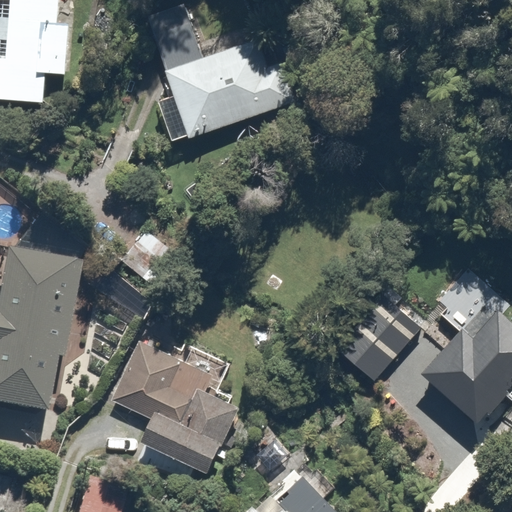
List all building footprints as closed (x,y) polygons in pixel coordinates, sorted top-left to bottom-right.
[(42,71),(62,72),(65,22),(53,21),(53,0),(5,0),(3,53),(0,53),(0,98),(41,100),(42,71)] [(184,132),(185,137),(261,110),(237,41),(203,53),(185,1),(144,16),(166,80),(149,86),(167,138),(184,132)] [(0,402),(41,409),(55,308),(65,309),(72,259),(0,248),(0,402)] [(425,324),(383,290),(336,349),(378,383),(425,324)] [(511,324),(475,295),(414,374),(502,441),(511,428),(511,324)] [(215,387),(228,359),(183,338),(178,349),(139,330),(107,400),(143,417),(131,443),(202,477),(239,398),(215,387)] [(334,511),(299,474),(274,497),(287,511),(334,511)] [(120,511),(124,486),(82,480),(76,511),(120,511)] [(264,485),(234,511),(287,511),(274,497),(264,485)]
